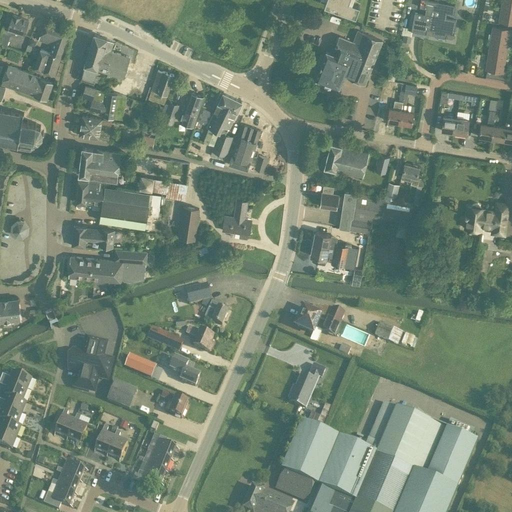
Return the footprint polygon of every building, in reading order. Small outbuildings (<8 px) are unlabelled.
[(325,0),(323,5),(356,16),(360,3),(352,1),(352,0),(325,0)] [(432,30),(431,34),(446,37),(446,32),(453,34),(456,20),(445,18),(446,12),(453,13),(455,5),(428,0),(420,0),(419,7),(426,8),(425,14),(414,12),(411,30),(425,33),(426,28),(432,30)] [(511,0),(501,0),(501,6),(511,8),(511,0)] [(511,8),(501,6),(498,21),(511,23),(511,8)] [(28,19),(12,14),(12,15),(7,27),(4,26),(2,32),(22,38),(23,34),(28,19)] [(53,43),(50,52),(61,56),(70,30),(45,22),(39,39),(53,43)] [(490,41),(508,44),(511,29),(492,26),(490,41)] [(410,42),(412,31),(403,29),(400,40),(410,42)] [(365,83),(371,68),(382,40),(357,30),(353,41),(339,36),(333,50),(337,51),(336,54),(326,50),(319,68),(313,66),(309,75),(315,77),(315,78),(315,79),(339,89),(339,87),(340,88),(344,77),(346,73),(347,74),(346,76),(365,83)] [(83,70),(81,78),(94,81),(99,82),(100,76),(95,74),(96,70),(107,72),(106,78),(119,82),(121,77),(123,78),(123,76),(129,56),(109,50),(110,47),(113,48),(115,41),(102,36),(103,34),(99,33),(98,35),(94,33),(84,65),(83,70)] [(488,55),(506,58),(508,44),(490,41),(488,55)] [(40,48),(34,67),(55,74),(61,56),(50,52),(40,48)] [(503,73),(506,58),(488,55),(485,70),(503,73)] [(47,99),(53,81),(40,77),(8,63),(1,84),(33,94),(47,99)] [(389,68),(387,80),(394,81),(396,69),(389,68)] [(167,94),(174,74),(158,69),(151,88),(167,94)] [(407,98),(408,93),(416,94),(417,85),(405,83),(404,91),(401,90),(400,97),(407,98)] [(126,96),(118,93),(106,91),(96,88),(96,87),(85,84),(82,95),(92,98),(89,109),(103,111),(103,116),(122,119),(125,105),(126,98),(126,96)] [(190,91),(180,120),(193,125),(203,96),(190,91)] [(210,111),(203,108),(202,107),(198,114),(210,119),(206,126),(208,127),(208,129),(203,141),(213,145),(211,150),(212,150),(210,155),(224,160),(226,156),(232,143),(234,136),(225,133),(228,127),(229,128),(241,101),(222,92),(213,112),(210,111)] [(471,101),(478,102),(479,97),(459,93),(458,99),(471,101)] [(387,121),(399,123),(401,109),(402,103),(406,104),(407,98),(400,97),(399,101),(395,100),(393,108),(389,107),(387,121)] [(492,114),(495,114),(495,108),(503,108),(502,99),(492,100),(492,114)] [(165,102),(163,107),(160,113),(167,115),(166,117),(174,120),(179,105),(172,102),(171,104),(165,102)] [(33,142),(33,141),(37,141),(37,142),(38,142),(38,140),(41,137),(42,138),(43,137),(42,136),(42,131),(44,131),(44,130),(42,131),(41,126),(42,125),(41,125),(40,126),(36,124),(36,123),(35,122),(35,123),(28,122),(28,120),(27,120),(27,122),(22,121),(23,115),(25,114),(24,113),(22,114),(12,112),(13,110),(11,110),(11,112),(1,110),(1,108),(0,108),(0,143),(4,144),(4,146),(6,146),(6,145),(17,147),(16,149),(17,149),(18,147),(23,148),(22,150),(24,150),(24,149),(26,149),(26,151),(27,151),(27,149),(29,149),(30,151),(31,150),(30,149),(31,148),(32,147),(34,148),(34,147),(33,147),(33,143),(34,143),(35,142),(33,142)] [(412,124),(414,111),(401,109),(399,123),(412,124)] [(504,126),(502,140),(511,141),(511,127),(511,128),(511,124),(511,112),(507,112),(505,120),(504,126)] [(441,130),(453,132),(455,116),(443,114),(441,130)] [(82,115),(79,134),(108,139),(109,130),(105,130),(106,126),(100,125),(101,118),(82,115)] [(466,134),(469,118),(455,116),(453,132),(466,134)] [(234,135),(234,136),(232,143),(235,144),(228,164),(247,170),(250,160),(251,160),(256,143),(260,130),(240,123),(237,135),(234,135)] [(478,136),(491,138),(493,125),(480,123),(478,136)] [(491,138),(502,140),(504,126),(493,125),(491,138)] [(268,128),(260,152),(272,156),(280,132),(268,128)] [(368,151),(330,142),(324,166),(362,175),(368,151)] [(82,147),(79,175),(116,179),(120,151),(82,147)] [(389,157),(379,154),(375,171),(386,173),(389,157)] [(263,171),(267,158),(259,156),(255,168),(263,171)] [(423,178),(419,177),(417,176),(419,166),(416,165),(404,163),(400,178),(411,181),(410,184),(417,185),(413,202),(418,203),(423,178)] [(99,186),(99,182),(78,179),(76,202),(85,203),(102,205),(100,221),(145,227),(148,204),(160,206),(161,195),(99,186)] [(186,183),(168,180),(165,196),(185,199),(188,182),(187,182),(186,183)] [(388,182),(384,198),(395,200),(395,199),(399,184),(388,182)] [(342,204),(343,196),(338,195),(338,194),(332,193),(333,186),(323,185),(320,206),(336,209),(336,204),(342,204)] [(395,200),(384,198),(344,191),(339,227),(349,229),(368,233),(369,233),(371,221),(397,226),(396,235),(405,237),(407,228),(408,228),(413,204),(395,200)] [(222,230),(240,233),(239,237),(247,238),(247,234),(249,234),(251,219),(244,218),(247,201),(237,200),(234,217),(225,215),(222,230)] [(471,206),(471,207),(468,206),(465,227),(480,230),(481,226),(491,227),(491,234),(505,236),(510,203),(497,201),(495,201),(494,211),(483,209),(480,208),(480,207),(480,206),(480,205),(479,205),(479,204),(478,204),(478,203),(477,203),(476,203),(475,203),(474,203),(473,203),(473,204),(472,204),(472,205),(471,205),(471,206)] [(194,239),(199,208),(183,206),(178,236),(194,239)] [(13,235),(29,235),(29,219),(13,219),(13,235)] [(99,241),(99,244),(110,245),(111,230),(94,228),(93,228),(73,226),(71,246),(85,247),(86,240),(92,241),(93,241),(99,241)] [(315,231),(312,243),(347,251),(348,246),(334,243),(334,242),(332,241),(333,236),(331,236),(331,234),(315,231)] [(347,251),(312,243),(310,255),(326,258),(329,259),(330,251),(332,252),(331,256),(333,257),(332,264),(344,266),(347,251)] [(144,279),(145,262),(146,262),(147,251),(115,248),(114,260),(70,256),(68,276),(69,276),(121,281),(130,282),(144,279)] [(228,312),(219,308),(220,306),(211,302),(211,300),(208,285),(185,290),(189,305),(202,302),(201,305),(209,308),(204,318),(211,321),(222,326),(228,312)] [(0,300),(0,310),(19,309),(18,299),(0,300)] [(331,310),(328,308),(327,309),(323,307),(323,308),(318,306),(318,307),(314,305),(311,311),(303,307),(295,326),(313,334),(316,328),(323,331),(322,332),(335,338),(345,314),(332,308),(332,310),(331,310)] [(0,321),(20,319),(19,309),(0,310),(0,321)] [(398,345),(404,333),(380,323),(375,336),(398,345)] [(210,344),(213,337),(199,331),(189,326),(185,334),(196,339),(193,346),(209,353),(213,345),(210,344)] [(152,328),(147,340),(179,353),(184,341),(152,328)] [(410,336),(406,335),(401,345),(405,347),(410,336)] [(86,355),(77,353),(73,374),(82,375),(80,386),(101,391),(103,379),(110,380),(113,360),(106,359),(106,354),(108,344),(88,341),(86,352),(86,355)] [(350,351),(341,347),(338,353),(347,357),(350,351)] [(147,362),(129,354),(124,365),(143,373),(147,362)] [(191,372),(193,365),(184,361),(184,362),(168,355),(164,364),(180,371),(183,373),(180,380),(195,386),(200,375),(191,372)] [(294,391),(292,390),(288,399),(290,400),(289,402),(306,409),(317,381),(319,378),(322,380),(326,370),(313,364),(309,374),(308,377),(301,374),(294,391)] [(2,375),(0,380),(26,391),(31,379),(13,371),(10,378),(2,375)] [(385,376),(382,381),(401,388),(403,383),(385,376)] [(3,394),(7,396),(22,401),(26,391),(0,380),(0,379),(0,385),(6,388),(3,394)] [(129,411),(137,391),(115,382),(106,401),(129,411)] [(431,403),(434,398),(416,389),(414,394),(431,403)] [(164,390),(160,398),(173,404),(169,413),(181,418),(188,403),(177,398),(177,396),(164,390)] [(357,392),(349,411),(363,417),(371,398),(357,392)] [(0,399),(0,406),(21,415),(26,403),(22,401),(7,396),(5,402),(0,399)] [(301,496),(306,485),(321,491),(312,511),(447,511),(477,442),(384,402),(364,449),(302,423),(282,472),(283,472),(277,486),(301,496)] [(331,407),(325,405),(317,423),(323,426),(331,407)] [(467,417),(469,411),(450,405),(449,412),(467,417)] [(0,406),(0,411),(1,411),(0,413),(0,418),(2,419),(17,425),(21,415),(0,406)] [(54,434),(67,439),(74,421),(66,417),(68,412),(64,410),(62,416),(54,434)] [(74,421),(67,439),(80,444),(87,426),(78,422),(81,417),(77,415),(74,421)] [(0,430),(16,438),(21,426),(17,425),(2,419),(0,424),(0,430)] [(106,434),(108,428),(104,426),(102,432),(94,450),(107,455),(114,437),(106,434)] [(0,444),(11,449),(16,438),(0,430),(0,444)] [(117,431),(114,437),(107,455),(119,460),(127,442),(118,439),(121,433),(117,431)] [(147,451),(153,453),(170,460),(175,448),(165,444),(167,440),(160,437),(158,441),(154,449),(149,447),(147,451)] [(142,463),(148,466),(165,473),(170,460),(153,453),(149,462),(144,459),(143,460),(142,463)] [(56,472),(62,475),(79,482),(84,470),(67,463),(63,471),(58,469),(56,472)] [(144,474),(139,472),(137,476),(143,478),(160,485),(165,473),(148,466),(144,474)] [(53,481),(51,485),(57,487),(74,494),(79,482),(62,475),(58,483),(53,481)] [(252,486),(242,509),(248,511),(290,511),(293,504),(263,491),(252,486)] [(68,507),(74,494),(57,487),(53,495),(48,493),(43,504),(58,510),(61,504),(68,507)]
